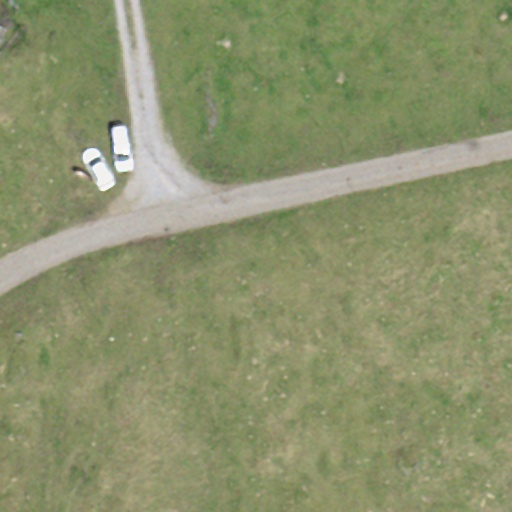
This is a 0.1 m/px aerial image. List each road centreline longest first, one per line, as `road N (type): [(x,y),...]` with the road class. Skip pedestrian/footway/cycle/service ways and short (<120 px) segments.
road 1 (track): [(161,217),(511,144)]
road 2 (track): [(161,217),(126,0)]
road 3 (track): [(0,282),(161,217)]
